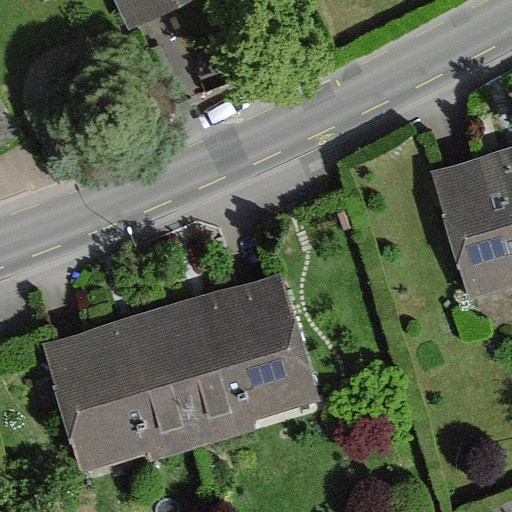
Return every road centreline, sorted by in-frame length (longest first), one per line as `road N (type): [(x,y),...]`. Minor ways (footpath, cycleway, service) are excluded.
road 1 (tertiary): [(0,244),(216,157),(511,16)]
road 2 (unknown): [(216,157),(173,40)]
